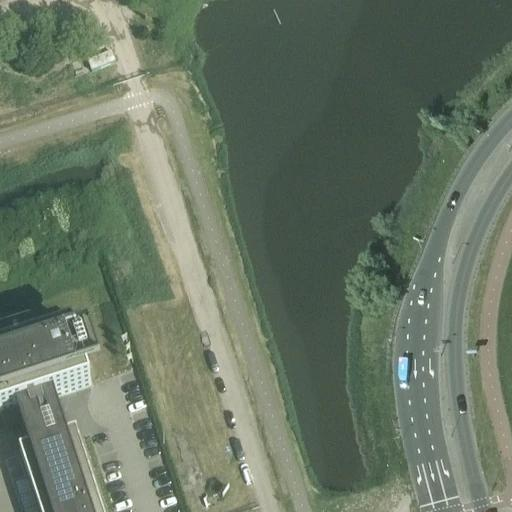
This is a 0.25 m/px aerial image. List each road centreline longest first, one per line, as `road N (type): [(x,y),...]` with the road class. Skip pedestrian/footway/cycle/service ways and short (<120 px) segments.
road 1 (unclassified): [(269,511),(140,100)]
road 2 (secondary): [(511,116),(486,142),(445,214),(422,279),(414,387),(440,511)]
road 3 (secondary): [(482,511),(450,328),(475,228),(511,166)]
